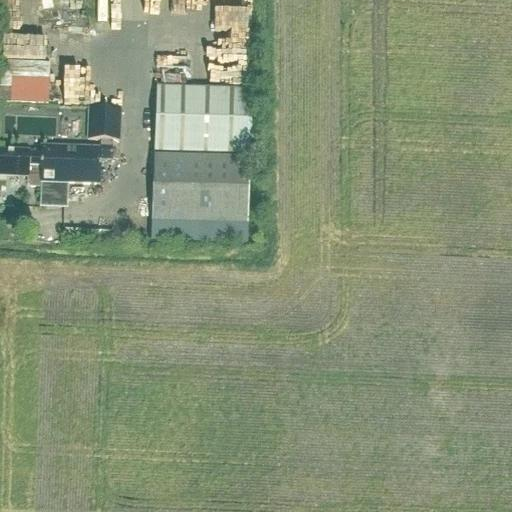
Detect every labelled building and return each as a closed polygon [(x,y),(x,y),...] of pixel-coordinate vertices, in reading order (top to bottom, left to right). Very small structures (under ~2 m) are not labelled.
[(0,0),(0,9),(13,8),(11,0),(0,0)] [(98,0),(99,9),(112,8),(112,0),(98,0)] [(226,0),(227,8),(247,9),(247,0),(226,0)] [(8,30),(9,49),(34,48),(33,29),(8,30)] [(49,66),(0,64),(0,90),(11,91),(10,106),(47,107),(49,66)] [(251,93),(155,90),(151,224),(247,227),(251,93)] [(120,111),(88,110),(86,143),(119,144),(120,111)] [(40,154),(0,152),(0,177),(39,179),(39,185),(99,187),(99,161),(111,162),(111,151),(40,148),(40,154)] [(71,195),(70,205),(94,206),(94,196),(71,195)]
